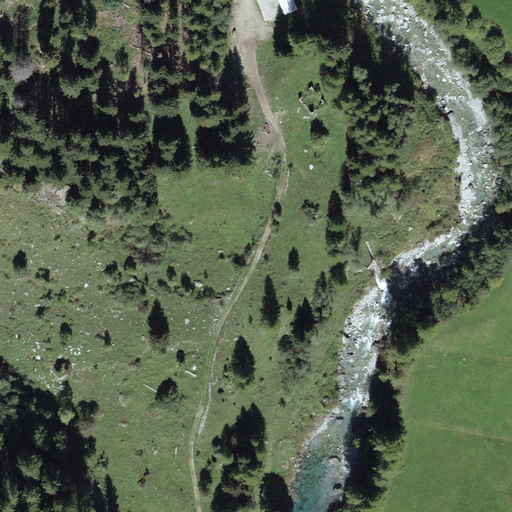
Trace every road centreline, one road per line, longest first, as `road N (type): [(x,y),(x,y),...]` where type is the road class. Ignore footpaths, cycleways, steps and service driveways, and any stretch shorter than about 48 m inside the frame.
road 1 (track): [(245,0),(240,37),(283,174),(254,265),(212,347)]
road 2 (track): [(212,347),(191,447),(199,511)]
